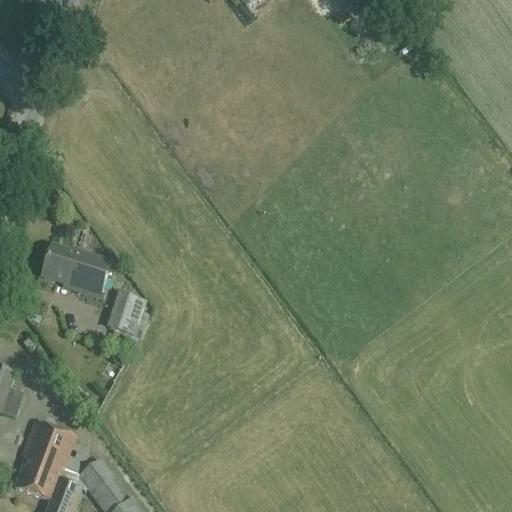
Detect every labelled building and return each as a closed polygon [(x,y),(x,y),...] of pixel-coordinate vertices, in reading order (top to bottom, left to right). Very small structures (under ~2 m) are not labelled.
[(77,256),(53,248),(43,279),(75,289),(74,292),(100,300),(112,264),(78,253),(77,256)] [(135,339),(147,303),(119,294),(108,330),(135,339)] [(30,355),(36,351),(29,342),(23,346),(30,355)] [(0,415),(2,416),(16,376),(0,371),(0,415)] [(74,511),(82,492),(70,487),(71,485),(61,481),(76,439),(35,424),(22,459),(26,460),(15,490),(51,504),(48,511),(74,511)] [(138,511),(101,463),(79,480),(103,511),(138,511)]
